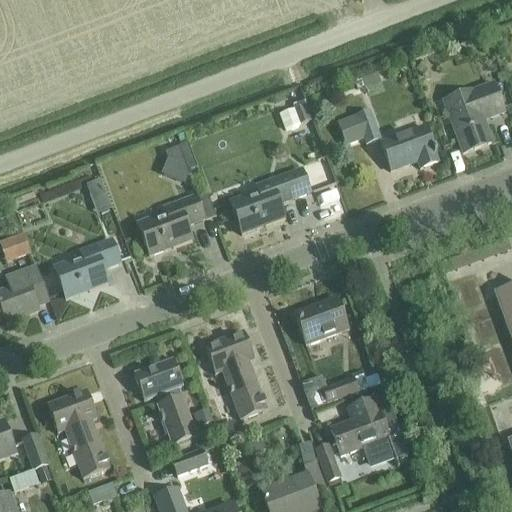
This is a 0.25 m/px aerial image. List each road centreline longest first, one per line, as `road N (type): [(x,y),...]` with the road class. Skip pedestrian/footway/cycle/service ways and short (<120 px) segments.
road 1 (unclassified): [(0,163),(428,0)]
road 2 (residential): [(251,278),(511,187)]
road 3 (residential): [(93,337),(251,278)]
road 4 (residential): [(305,430),(251,278)]
road 5 (residential): [(144,481),(93,337)]
